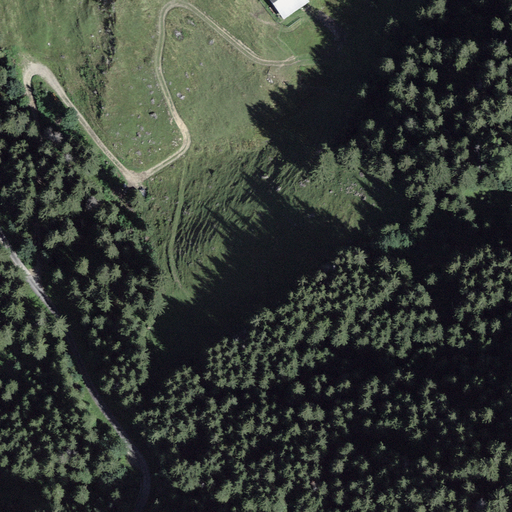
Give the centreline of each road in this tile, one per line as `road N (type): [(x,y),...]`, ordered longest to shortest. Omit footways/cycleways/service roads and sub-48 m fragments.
road 1 (track): [(275,63),(246,54),(186,2),(168,3),(158,72),(188,140),(137,178),(83,123),(51,75),(27,67),(43,146),(37,284)]
road 2 (track): [(138,511),(147,485),(135,445),(0,227)]
